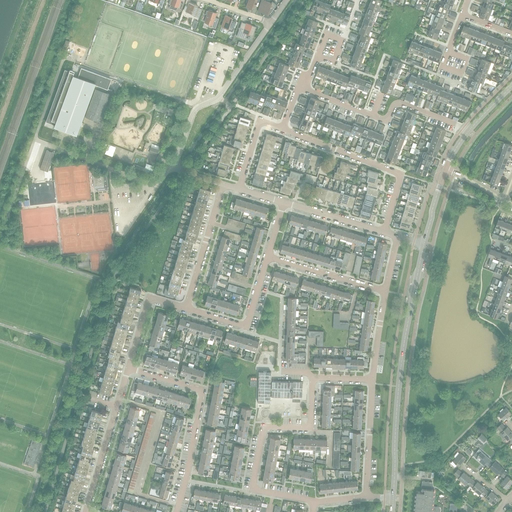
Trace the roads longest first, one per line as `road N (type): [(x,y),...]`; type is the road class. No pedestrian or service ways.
road 1 (secondary): [(391,497),(402,352),(424,242)]
road 2 (residential): [(222,183),(170,166),(193,110),(221,95),(270,22)]
road 3 (residential): [(314,501),(253,482),(262,430),(310,425),(313,377)]
road 4 (residential): [(176,511),(200,390),(128,367)]
road 5 (residential): [(468,130),(400,102),(384,120),(298,87)]
road 6 (residential): [(384,231),(402,173),(282,128)]
road 7 (residential): [(85,511),(128,367)]
road 8 (residential): [(185,309),(246,322),(267,256)]
road 9 (residential): [(185,309),(222,183)]
road 10 (residential): [(385,290),(267,256)]
